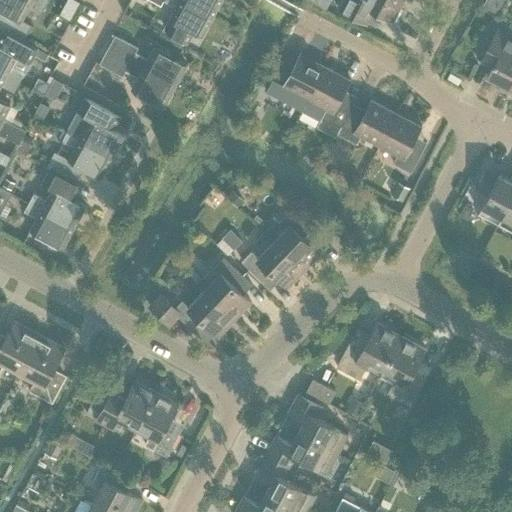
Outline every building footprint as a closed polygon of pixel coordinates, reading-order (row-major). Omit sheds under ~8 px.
[(0,0),(0,26),(2,27),(23,39),(30,25),(21,20),(28,8),(40,15),(45,6),(33,0),(0,0)] [(209,21),(212,14),(185,0),(151,0),(161,5),(163,0),(176,7),(169,19),(174,21),(168,32),(187,42),(193,31),(202,36),(210,22),(209,21)] [(185,0),(212,14),(216,7),(217,8),(221,0),(185,0)] [(373,11),(393,22),(404,0),(341,0),(337,9),(366,24),(368,22),(373,11)] [(498,88),(506,92),(511,80),(511,51),(511,50),(511,28),(501,22),(489,45),(500,51),(487,76),(501,83),(498,88)] [(0,72),(19,82),(29,63),(30,63),(35,55),(45,61),(49,53),(23,39),(2,27),(0,31),(0,72)] [(115,35),(108,48),(176,86),(180,79),(179,78),(187,64),(154,47),(148,59),(135,52),(138,47),(115,35)] [(173,93),(176,86),(108,48),(100,63),(123,75),(125,70),(138,77),(131,89),(164,106),(172,92),(173,93)] [(290,89),(308,98),(325,66),(300,52),(290,72),(279,66),(268,88),(285,97),(290,89)] [(351,79),(325,66),(308,98),(327,108),(317,127),(336,137),(338,134),(338,133),(349,112),(353,105),(341,99),(351,79)] [(14,91),(19,82),(0,72),(0,117),(3,119),(11,105),(0,99),(0,86),(1,85),(14,91)] [(72,122),(67,131),(111,155),(115,148),(116,149),(124,135),(105,125),(112,112),(85,97),(78,110),(91,117),(84,129),(72,122)] [(361,118),(349,112),(338,133),(338,134),(357,143),(361,135),(379,145),(396,112),(371,99),(361,118)] [(57,130),(64,118),(48,108),(41,120),(57,130)] [(422,126),(396,112),(379,145),(398,154),(394,163),(411,172),(422,151),(412,145),(422,126)] [(3,119),(0,117),(0,133),(19,143),(25,131),(3,119)] [(111,155),(67,131),(62,141),(74,147),(68,159),(54,152),(47,166),(50,168),(75,181),(83,167),(101,177),(108,163),(107,162),(111,155)] [(478,212),(498,223),(511,197),(511,175),(510,180),(486,167),(475,187),(488,194),(478,212)] [(68,195),(75,181),(50,168),(43,182),(53,188),(46,200),(34,193),(29,202),(73,226),(77,219),(78,219),(86,205),(68,195)] [(0,212),(11,192),(0,186),(0,212)] [(511,197),(498,223),(511,230),(511,197)] [(69,233),(73,226),(29,202),(24,211),(37,218),(30,230),(63,247),(70,233),(69,233)] [(289,225),(274,241),(304,270),(320,253),(312,245),(321,236),(293,208),(283,218),(289,225)] [(243,241),(230,228),(221,238),(234,250),(243,241)] [(288,287),(304,270),(274,241),(258,257),(251,251),(241,261),(270,289),(279,279),(288,287)] [(220,273),(204,290),(235,319),(251,302),(243,294),(252,284),(223,257),(214,267),(220,273)] [(218,336),(235,319),(204,290),(189,306),(182,300),(176,307),(161,292),(149,305),(169,324),(178,315),(201,338),(210,328),(218,336)] [(0,370),(5,362),(20,370),(39,334),(14,321),(3,343),(0,341),(0,370)] [(366,367),(380,374),(402,334),(377,321),(367,340),(354,333),(337,366),(360,378),(366,367)] [(64,347),(39,334),(20,370),(36,378),(29,390),(52,402),(66,377),(52,370),(64,347)] [(426,347),(402,334),(380,374),(393,382),(387,393),(410,406),(428,373),(415,366),(426,347)] [(336,390),(312,377),(306,390),(329,402),(336,390)] [(124,420),(137,427),(157,389),(136,378),(124,400),(110,393),(97,418),(119,430),(124,420)] [(179,401),(157,389),(137,427),(150,434),(145,444),(167,456),(180,430),(167,423),(179,401)] [(304,421),(298,432),(337,454),(348,434),(315,416),(321,405),(299,393),(288,413),(304,421)] [(351,402),(347,409),(356,414),(360,407),(351,402)] [(327,473),(337,454),(298,432),(292,444),(276,435),(266,455),(288,467),(294,456),(327,473)] [(283,477),(288,467),(266,455),(256,474),(271,482),(265,494),(299,511),(306,511),(315,495),(283,477)] [(100,486),(91,504),(105,511),(135,511),(142,500),(126,491),(132,481),(102,464),(92,482),(100,486)] [(299,511),(265,494),(259,505),(244,497),(235,511),(299,511)] [(371,511),(343,497),(334,511),(371,511)]
